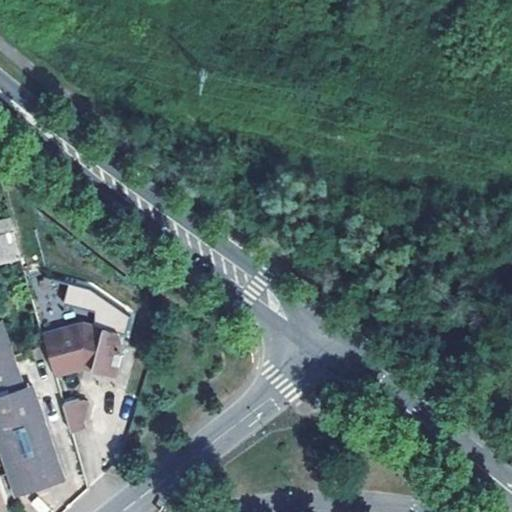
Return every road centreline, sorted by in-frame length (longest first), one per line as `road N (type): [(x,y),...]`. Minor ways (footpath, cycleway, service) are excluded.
road 1 (tertiary): [(335,343),(0,91)]
road 2 (tertiary): [(335,343),(121,511)]
road 3 (tertiary): [(218,511),(317,500),(437,511)]
road 4 (tertiary): [(511,472),(472,435),(335,343)]
